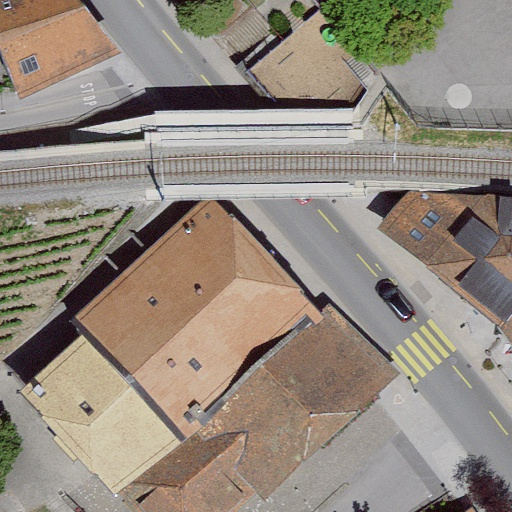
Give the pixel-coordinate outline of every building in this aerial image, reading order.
[(63,0),(0,0),(0,58),(12,87),(106,52),(63,0)] [(312,19),(247,73),(277,112),(356,111),(370,90),(312,19)] [(511,197),(414,191),(379,229),(507,327),(511,320),(511,197)] [(126,487),(317,309),(250,237),(212,195),(72,323),(87,340),(24,393),(113,499),(126,487)] [(326,300),(317,309),(126,487),(149,511),(238,511),(239,511),(255,511),(349,425),(399,379),(355,332),(326,300)]
